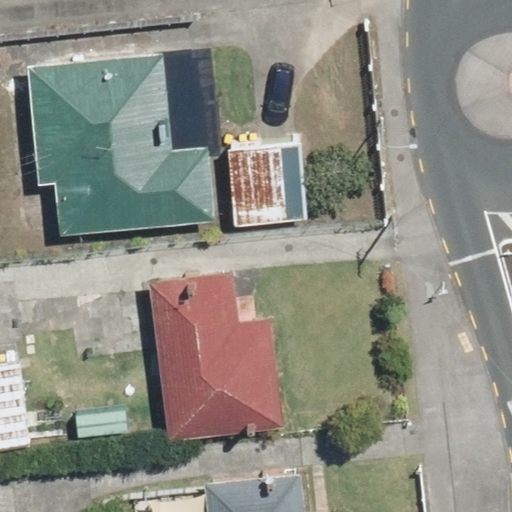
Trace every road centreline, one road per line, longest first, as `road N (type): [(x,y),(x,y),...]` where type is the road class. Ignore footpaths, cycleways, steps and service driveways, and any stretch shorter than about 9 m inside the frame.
road 1 (secondary): [(511,367),(497,333),(462,160)]
road 2 (secondary): [(462,160),(427,111),(424,81),(447,25)]
